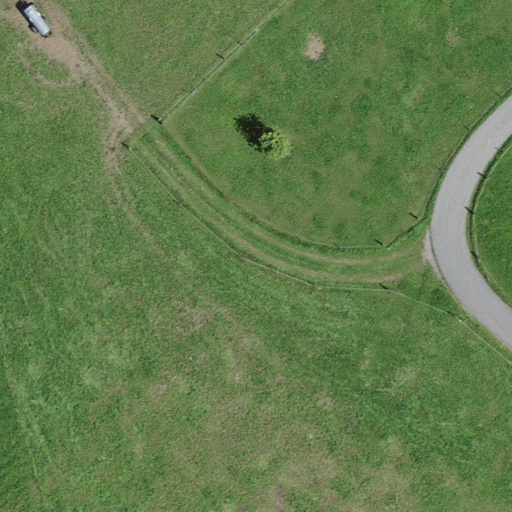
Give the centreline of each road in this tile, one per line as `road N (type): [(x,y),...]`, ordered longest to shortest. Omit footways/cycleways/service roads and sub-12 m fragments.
road 1 (track): [(445,249),(379,268),(321,269),(253,241),(194,192),(36,0)]
road 2 (residential): [(511,117),(445,204),(445,249),(463,284),(511,330)]
